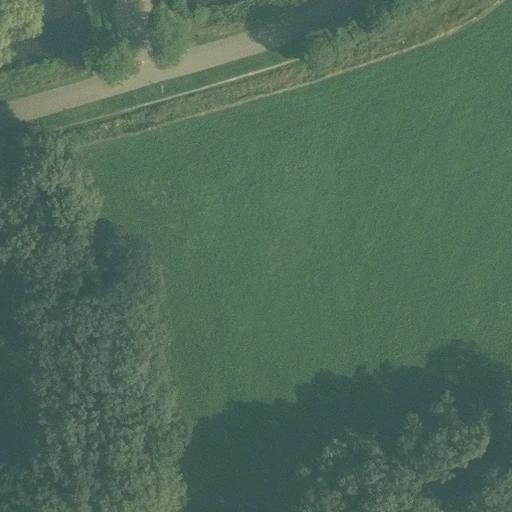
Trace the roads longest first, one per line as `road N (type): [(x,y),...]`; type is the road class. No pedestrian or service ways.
road 1 (unclassified): [(362,0),(317,22),(146,75)]
road 2 (unclassified): [(146,75),(0,120)]
